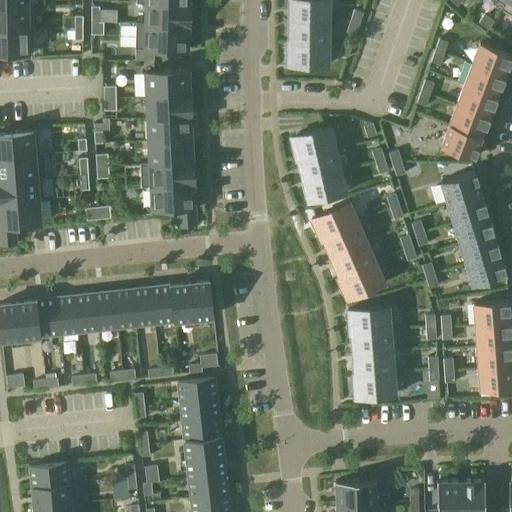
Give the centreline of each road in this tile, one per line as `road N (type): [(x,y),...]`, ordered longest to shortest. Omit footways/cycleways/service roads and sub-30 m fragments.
road 1 (residential): [(258,239),(0,272)]
road 2 (residential): [(258,239),(253,0)]
road 3 (residential): [(290,448),(511,433)]
road 4 (residential): [(290,448),(258,239)]
